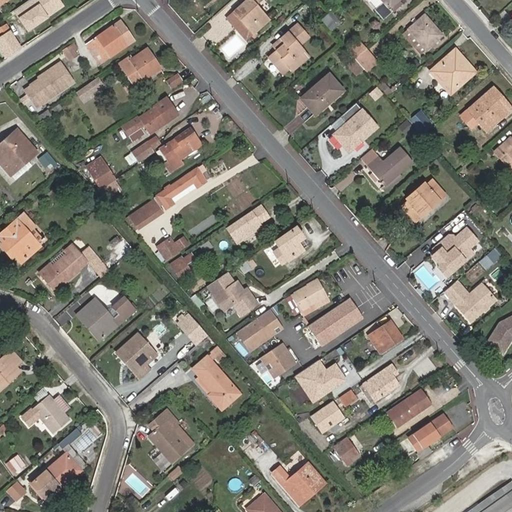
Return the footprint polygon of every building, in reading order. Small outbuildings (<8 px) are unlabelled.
[(47,17),(43,11),(56,2),(54,0),(29,0),(15,10),(29,30),(48,17),(47,17)] [(63,6),(59,0),(54,0),(56,2),(43,11),(47,17),(63,6)] [(228,16),(248,39),(268,20),(250,0),(243,0),(245,1),(228,16)] [(396,0),(367,0),(375,8),(374,9),(383,19),(392,11),(389,7),(396,0)] [(392,11),(402,3),(399,0),(396,0),(389,7),(392,11)] [(496,19),(501,25),(511,17),(505,11),(496,19)] [(330,30),(337,24),(328,14),(322,20),(330,30)] [(442,35),(425,15),(408,29),(425,49),(442,35)] [(127,30),(121,21),(118,23),(124,32),(127,30)] [(104,61),(104,62),(134,41),(127,30),(124,32),(118,23),(90,42),(104,61)] [(0,47),(6,57),(20,48),(6,25),(0,28),(0,35),(1,37),(0,37),(0,47)] [(292,70),(307,56),(298,46),(308,38),(296,25),(279,39),(283,44),(269,57),(283,73),(290,68),(292,70)] [(419,54),(425,49),(408,29),(402,34),(419,54)] [(355,35),(343,45),(354,57),(366,47),(355,35)] [(68,54),(79,48),(76,42),(65,48),(68,54)] [(98,65),(104,61),(90,42),(85,45),(98,65)] [(366,71),(378,61),(366,47),(354,57),(364,68),(366,71)] [(135,87),(161,69),(148,48),(133,58),(130,55),(118,63),(135,87)] [(466,61),(456,48),(450,53),(461,65),(466,61)] [(429,71),(449,93),(475,71),(466,61),(461,65),(450,53),(429,71)] [(355,76),(364,68),(354,57),(346,65),(355,76)] [(27,89),(39,107),(76,81),(62,61),(45,74),(47,77),(43,79),(42,77),(32,84),(33,85),(27,89)] [(166,81),(170,88),(182,80),(178,74),(166,81)] [(301,98),(315,114),(343,90),(329,74),(301,98)] [(77,92),(82,100),(104,86),(98,78),(77,92)] [(478,121),(486,130),(511,109),(492,88),(461,115),(471,127),(478,121)] [(176,117),(179,115),(168,98),(165,100),(176,117)] [(149,135),(176,117),(165,100),(123,127),(129,136),(144,127),(149,135)] [(337,129),(327,137),(338,149),(342,146),(349,153),(379,126),(357,101),(332,123),(337,129)] [(37,117),(41,122),(52,115),(48,109),(37,117)] [(183,163),(180,159),(200,145),(189,129),(159,149),(167,160),(163,163),(169,172),(183,163)] [(18,131),(0,145),(0,151),(21,134),(18,131)] [(0,151),(0,163),(10,175),(36,152),(21,134),(0,151)] [(135,161),(137,163),(153,152),(151,150),(160,144),(156,137),(125,157),(130,164),(135,161)] [(511,171),(511,138),(511,137),(494,151),(511,171)] [(372,149),(361,158),(385,184),(399,172),(412,161),(400,147),(383,161),(372,149)] [(106,166),(100,157),(85,167),(91,177),(106,166)] [(163,211),(175,203),(172,199),(193,185),(195,189),(206,181),(202,175),(206,173),(201,165),(169,187),(168,185),(162,189),(164,191),(155,196),(156,198),(129,216),(138,230),(164,212),(163,211)] [(106,166),(91,177),(100,190),(115,180),(106,166)] [(88,179),(91,177),(85,167),(80,170),(88,179)] [(381,188),(384,191),(402,176),(399,172),(385,184),(381,188)] [(431,205),(433,208),(446,197),(433,181),(425,187),(420,192),(419,190),(411,196),(413,198),(408,203),(402,208),(408,216),(415,211),(421,218),(427,213),(425,210),(431,205)] [(172,199),(175,203),(195,189),(193,185),(172,199)] [(227,228),(236,243),(261,227),(259,224),(268,218),(261,206),(227,228)] [(408,216),(414,224),(421,218),(415,211),(408,216)] [(40,247),(38,245),(28,232),(33,228),(34,227),(23,214),(0,234),(0,238),(4,242),(15,255),(21,262),(40,247)] [(452,270),(472,252),(467,247),(475,240),(465,227),(453,237),(452,235),(448,235),(437,244),(440,248),(436,251),(432,255),(440,264),(447,265),(452,270)] [(38,245),(44,241),(33,228),(28,232),(38,245)] [(281,265),(302,251),(297,243),(303,239),(302,238),(303,235),(300,230),(297,230),(296,228),(274,242),(278,249),(273,252),(281,265)] [(166,260),(180,251),(171,237),(157,246),(166,260)] [(302,251),(309,247),(303,239),(297,243),(302,251)] [(0,246),(11,258),(15,255),(4,242),(0,246)] [(199,246),(203,252),(211,247),(207,242),(199,246)] [(61,281),(63,284),(87,263),(85,259),(78,251),(72,245),(65,250),(67,253),(52,266),(50,264),(39,273),(52,288),(61,281)] [(85,259),(91,255),(84,246),(78,251),(85,259)] [(495,259),(499,256),(494,250),(490,253),(495,259)] [(488,251),(481,257),(483,259),(490,253),(488,251)] [(179,278),(191,271),(186,263),(195,257),(191,252),(182,257),(181,256),(169,264),(179,278)] [(488,265),(495,259),(490,253),(483,259),(488,265)] [(242,263),(246,269),(253,264),(249,258),(242,263)] [(484,269),(488,265),(483,259),(479,263),(484,269)] [(437,266),(446,275),(452,270),(447,265),(440,264),(437,266)] [(248,290),(246,287),(240,278),(237,280),(230,269),(210,282),(226,306),(235,300),(243,313),(260,302),(251,288),(248,290)] [(287,277),(289,280),(300,272),(298,270),(287,277)] [(289,280),(292,285),(303,277),(300,272),(289,280)] [(444,290),(470,320),(496,298),(482,282),(469,293),(457,279),(444,290)] [(52,288),(54,291),(63,284),(61,281),(52,288)] [(300,310),(302,312),(326,298),(316,281),(296,292),(285,300),(292,310),(295,313),(300,310)] [(88,328),(99,342),(136,309),(123,294),(110,306),(103,306),(96,299),(81,311),(93,324),(88,328)] [(302,312),(303,315),(327,301),(326,298),(302,312)] [(335,334),(333,331),(359,314),(349,298),(335,307),(306,326),(319,346),(335,334)] [(275,320),(267,309),(235,330),(247,349),(271,333),(266,326),(275,320)] [(189,339),(203,331),(190,310),(176,318),(189,339)] [(88,328),(93,324),(81,311),(76,315),(88,328)] [(335,334),(361,317),(359,314),(333,331),(335,334)] [(501,354),(511,338),(511,337),(511,316),(498,324),(485,344),(501,354)] [(275,320),(266,326),(271,333),(279,328),(275,320)] [(380,353),(402,338),(390,321),(368,335),(380,353)] [(146,365),(144,363),(155,353),(138,334),(119,349),(129,361),(126,364),(139,379),(150,369),(146,365)] [(294,363),(280,343),(259,357),(272,378),(294,363)] [(221,409),(239,393),(211,360),(215,357),(217,360),(225,353),(218,345),(192,368),(198,375),(213,392),(208,395),(221,409)] [(126,364),(129,361),(119,349),(116,352),(126,364)] [(8,383),(20,372),(15,367),(21,362),(11,351),(0,360),(0,384),(5,380),(8,383)] [(146,365),(157,355),(155,353),(144,363),(146,365)] [(345,381),(333,363),(324,369),(319,361),(293,377),(311,404),(336,387),(345,381)] [(391,393),(389,390),(398,384),(393,377),(398,374),(391,364),(358,386),(369,403),(381,395),(383,398),(391,393)] [(198,375),(194,379),(208,395),(213,392),(198,375)] [(319,412),(325,420),(356,399),(350,390),(319,412)] [(388,411),(397,426),(427,406),(422,399),(425,397),(420,390),(388,411)] [(70,420),(64,413),(61,409),(68,403),(60,395),(53,400),(49,395),(33,409),(54,434),(70,420)] [(64,413),(71,407),(68,403),(61,409),(64,413)] [(171,461),(193,442),(177,423),(179,422),(168,408),(148,424),(154,431),(152,433),(166,449),(163,452),(171,461)] [(408,437),(417,451),(452,427),(442,413),(408,437)] [(340,436),(350,429),(342,416),(332,423),(340,436)] [(235,443),(250,461),(268,445),(253,427),(235,443)] [(83,450),(99,438),(92,428),(76,440),(83,450)] [(152,433),(149,435),(163,452),(166,449),(152,433)] [(350,461),(358,456),(344,436),(331,445),(341,459),(346,455),(350,461)] [(416,454),(419,459),(431,451),(427,446),(416,454)] [(19,453),(7,461),(14,472),(27,464),(19,453)] [(31,483),(45,498),(79,468),(66,453),(31,483)] [(311,493),(309,490),(321,480),(308,465),(289,479),(280,467),(273,473),(299,503),(311,493)] [(360,480),(367,476),(360,466),(349,473),(353,479),(357,476),(360,480)] [(45,498),(47,500),(81,471),(79,468),(45,498)] [(311,493),(324,483),(321,480),(309,490),(311,493)] [(18,501),(28,492),(19,481),(9,490),(18,501)] [(511,511),(511,482),(469,511),(511,511)] [(278,511),(264,495),(247,509),(249,511),(278,511)]
